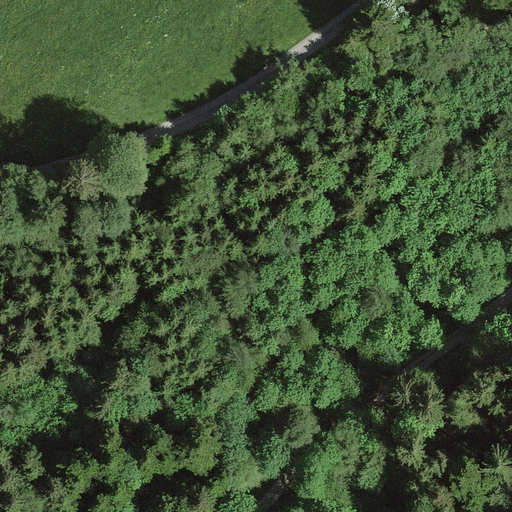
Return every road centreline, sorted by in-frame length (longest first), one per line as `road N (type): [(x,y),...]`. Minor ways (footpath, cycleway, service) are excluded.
road 1 (unclassified): [(0,187),(210,127),(266,97),(384,0)]
road 2 (track): [(511,257),(260,511)]
